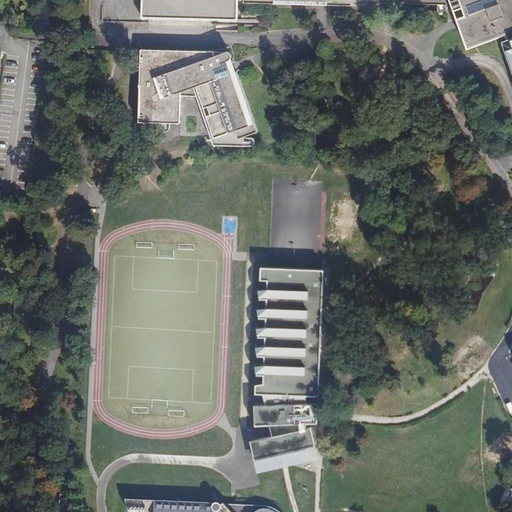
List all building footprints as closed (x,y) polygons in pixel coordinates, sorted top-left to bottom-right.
[(413,3),(448,4),(446,0),(141,0),(141,18),(232,21),(235,21),(238,21),(238,0),(293,0),(322,1),(326,1),(325,0),(378,0),(378,2),(413,3)] [(476,49),(511,34),(511,0),(457,0),(458,1),(476,49)] [(511,34),(505,42),(502,43),(511,70),(511,34)] [(213,52),(141,49),(138,121),(156,122),(180,121),(180,95),(196,95),(209,135),(210,138),(212,143),(215,143),(233,146),(231,140),(255,131),(235,72),(230,74),(228,68),(226,61),(228,60),(230,57),(229,54),(227,53),(226,52),(214,56),(213,52)] [(463,360),(475,372),(497,349),(485,337),(463,360)] [(278,511),(277,510),(272,508),(267,506),(264,505),(125,498),(130,510),(130,511),(278,511)]
